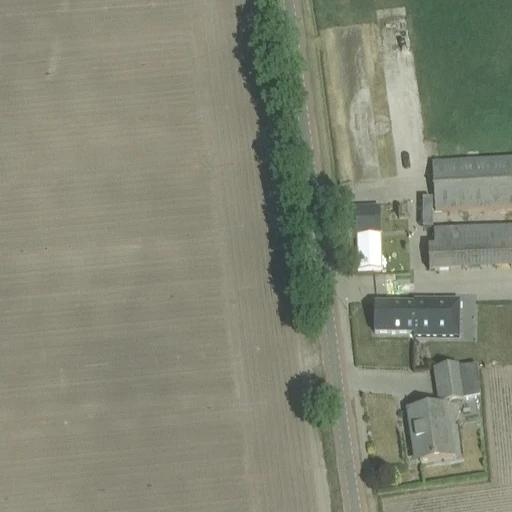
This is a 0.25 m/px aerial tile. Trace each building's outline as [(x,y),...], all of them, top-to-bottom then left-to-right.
[(399,69),(403,88),(416,85),(412,66),(399,69)] [(511,159),(452,163),(432,164),(435,212),(511,207),(511,159)] [(400,199),(401,224),(418,224),(417,199),(400,199)] [(511,228),(434,231),(434,247),(428,248),(429,273),(511,269),(511,228)] [(459,338),(459,301),(413,301),(413,306),(375,305),(375,335),(413,335),(413,338),(459,338)] [(440,403),(464,399),(459,368),(435,371),(440,403)] [(412,437),(416,436),(420,463),(453,458),(445,407),(408,412),(412,437)]
